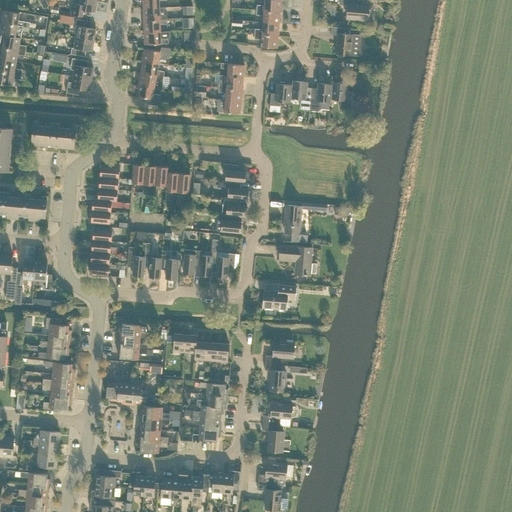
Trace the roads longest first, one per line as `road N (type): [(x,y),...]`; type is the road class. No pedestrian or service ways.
road 1 (residential): [(96,300),(114,292),(243,289),(251,246),(263,233),(266,173),(253,155)]
road 2 (residential): [(234,453),(187,453),(165,464),(88,458)]
road 3 (residential): [(253,155),(127,146),(115,138)]
road 4 (unclassified): [(115,138),(76,168),(65,246)]
road 5 (unclassified): [(96,300),(89,423)]
road 6 (residential): [(253,155),(263,73),(296,55)]
